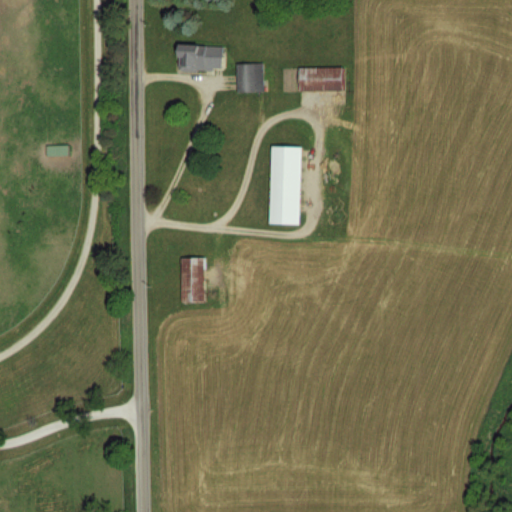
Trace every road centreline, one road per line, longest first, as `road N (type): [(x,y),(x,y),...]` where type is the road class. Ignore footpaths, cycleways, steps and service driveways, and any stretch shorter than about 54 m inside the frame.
road 1 (residential): [(145,511),(137,0)]
road 2 (residential): [(138,71),(196,73),(207,92),(176,179),(157,215),(141,220)]
